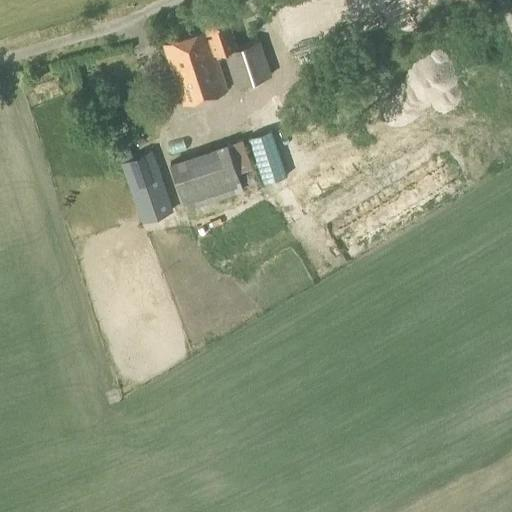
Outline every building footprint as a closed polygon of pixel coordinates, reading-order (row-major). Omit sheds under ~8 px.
[(313,0),(274,0),(277,15),(315,8),(313,0)] [(236,48),(223,6),(200,13),(206,30),(163,44),(183,104),(227,90),(216,58),(226,54),(236,87),(270,76),(259,41),(236,48)] [(417,107),(291,176),(306,203),(432,134),(417,107)] [(185,209),(242,190),(237,173),(251,168),(242,140),(170,164),(185,209)] [(142,222),(172,211),(151,153),(121,164),(142,222)] [(429,162),(329,214),(347,248),(462,187),(449,162),(433,170),(429,162)] [(218,260),(286,228),(270,195),(202,228),(218,260)]
